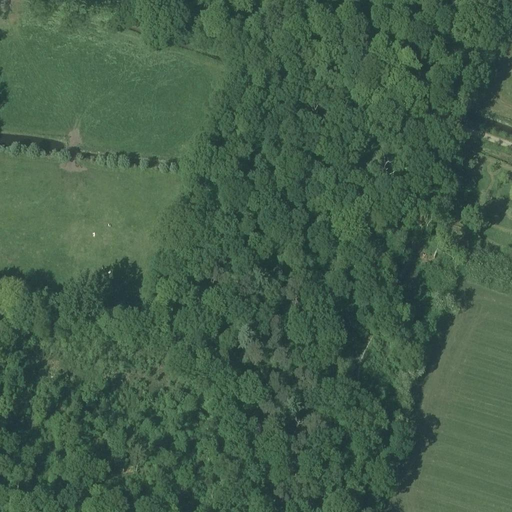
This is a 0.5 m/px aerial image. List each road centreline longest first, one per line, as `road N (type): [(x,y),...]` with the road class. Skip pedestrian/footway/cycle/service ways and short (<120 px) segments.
road 1 (track): [(253,511),(171,283),(251,52)]
road 2 (track): [(251,52),(439,119)]
road 3 (track): [(251,52),(100,0)]
